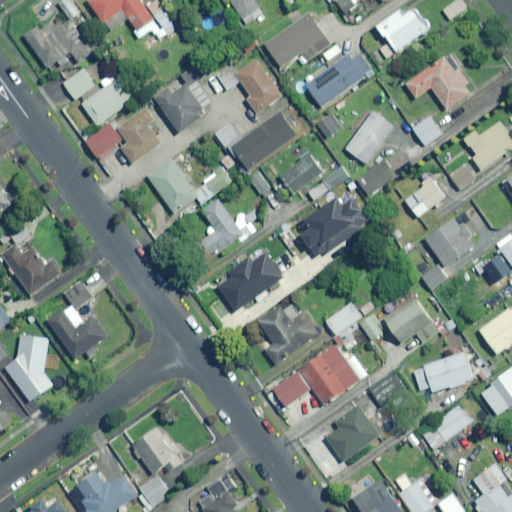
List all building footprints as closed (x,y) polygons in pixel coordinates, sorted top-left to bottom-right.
[(111,33),(130,20),(137,30),(135,32),(140,39),(153,30),(161,41),(168,35),(148,7),(146,9),(139,0),(89,0),(86,2),(104,27),(106,26),(111,33)] [(148,7),(168,35),(177,29),(157,0),(148,7)] [(263,14),(254,0),(232,0),(229,2),(244,26),(263,14)] [(358,7),(352,0),(342,0),(336,4),(345,16),(358,7)] [(468,8),(462,0),(459,0),(444,11),(451,20),(468,8)] [(403,11),(380,26),(391,42),(380,50),(387,60),(431,29),(417,9),(407,16),(403,11)] [(331,46),(310,15),(266,45),(282,69),(299,57),(304,64),(331,46)] [(80,63),(94,52),(92,50),(100,44),(88,28),(80,34),(70,21),(46,40),(38,28),(25,39),(48,69),(71,52),(80,63)] [(374,73),(361,55),(351,62),(347,57),(307,85),(323,108),(374,73)] [(474,91),(450,55),(405,85),(415,100),(432,88),(447,110),(474,91)] [(242,70),(239,65),(220,78),(228,91),(242,82),(252,97),(249,99),(259,114),(282,98),(256,60),(242,70)] [(203,111),(214,103),(200,82),(208,76),(200,65),(184,77),(190,85),(161,105),(181,134),(207,116),(203,111)] [(96,86),(84,70),(65,84),(76,100),(96,86)] [(140,97),(125,74),(116,80),(113,75),(102,82),(106,89),(83,104),(98,126),(140,97)] [(154,122),(146,110),(119,130),(129,144),(122,149),(134,165),(161,145),(148,126),(154,122)] [(395,128),(375,113),(347,149),(368,165),(395,128)] [(243,141),(230,124),(216,134),(227,150),(219,156),(228,170),(241,160),(249,171),(297,137),(281,114),(243,141)] [(342,128),(332,115),(316,127),(326,141),(342,128)] [(443,134),(431,117),(414,130),(426,146),(443,134)] [(511,149),(511,139),(501,123),(481,137),(477,132),(466,140),(477,155),(473,158),(482,171),(511,149)] [(87,142),(98,158),(102,162),(116,152),(113,148),(122,141),(111,126),(87,142)] [(286,181),(278,187),(283,194),(291,188),(296,195),(324,174),(310,156),(282,176),(286,181)] [(184,207),(188,212),(196,206),(193,202),(198,198),(173,161),(149,177),(174,214),(184,207)] [(397,177),(386,162),(363,178),(375,194),(397,177)] [(348,164),(300,203),(326,237),(375,194),(348,164)] [(475,180),(464,166),(450,178),(461,192),(475,180)] [(275,186),(263,170),(251,178),(262,195),(266,192),(275,186)] [(230,185),(222,174),(195,193),(203,204),(230,185)] [(447,198),(433,178),(423,184),(425,187),(406,200),(419,218),(447,198)] [(0,213),(13,205),(0,186),(0,213)] [(198,245),(209,260),(240,239),(242,243),(250,238),(247,234),(252,231),(244,220),(237,225),(220,201),(204,212),(217,231),(198,245)] [(475,248),(455,220),(426,240),(446,268),(475,248)] [(511,234),(498,245),(511,266),(511,234)] [(45,267),(26,240),(16,247),(5,255),(32,295),(62,275),(53,262),(45,267)] [(291,290),(286,283),(276,290),(250,255),(220,276),(230,290),(240,283),(255,305),(268,296),(275,305),(292,292),(291,290)] [(294,271),(295,273),(306,265),(300,257),(289,265),(294,271)] [(367,276),(356,264),(349,269),(360,282),(367,276)] [(448,279),(438,266),(424,277),(433,290),(448,279)] [(295,273),(294,271),(284,278),(293,290),(302,283),(295,273)] [(98,295),(85,279),(68,293),(81,309),(98,295)] [(417,334),(424,343),(439,333),(443,338),(458,327),(452,318),(437,329),(417,302),(387,323),(402,344),(417,334)] [(0,329),(12,322),(0,304),(0,329)] [(362,317),(352,304),(328,322),(338,336),(362,317)] [(85,324),(73,307),(65,313),(63,310),(47,321),(75,360),(86,353),(90,359),(98,353),(94,347),(107,338),(93,318),(85,324)] [(292,323),(280,307),(259,322),(276,345),(266,351),(276,365),(320,334),(305,314),(292,323)] [(511,307),(481,331),(498,355),(511,345),(511,307)] [(373,341),(383,334),(378,326),(381,323),(375,314),(361,325),(373,341)] [(45,374),(49,338),(21,336),(19,359),(6,368),(15,380),(14,381),(18,386),(18,385),(31,403),(54,385),(47,376),(45,374)] [(473,351),(470,344),(454,350),(456,356),(414,371),(421,391),(432,387),(434,395),(474,380),(465,354),(473,351)] [(361,380),(337,346),(274,390),(286,408),(313,389),(325,406),(361,380)] [(511,406),(511,369),(481,392),(499,416),(511,406)] [(471,423),(459,407),(423,434),(435,450),(471,423)] [(380,437),(359,408),(337,423),(341,429),(327,439),(345,463),(380,437)] [(171,473),(183,463),(178,456),(181,454),(159,428),(133,449),(155,476),(166,466),(171,473)] [(504,446),(496,432),(489,437),(497,450),(504,446)] [(464,443),(449,453),(457,465),(472,456),(464,443)] [(508,480),(497,465),(475,480),(486,495),(476,502),(483,511),(511,511),(511,496),(509,498),(500,486),(508,480)] [(109,490),(96,472),(78,485),(87,498),(81,502),(87,511),(114,511),(140,494),(127,476),(109,490)] [(172,495),(159,477),(141,489),(155,508),(172,495)] [(402,511),(381,481),(354,499),(363,511),(402,511)] [(427,511),(435,507),(418,482),(400,494),(412,511),(427,511)] [(478,499),(467,483),(457,490),(468,506),(478,499)] [(206,509),(207,511),(237,511),(235,508),(238,506),(229,493),(206,509)] [(67,511),(70,510),(71,510),(63,498),(53,506),(46,497),(29,510),(30,511),(67,511)] [(466,511),(459,502),(445,511),(466,511)]
